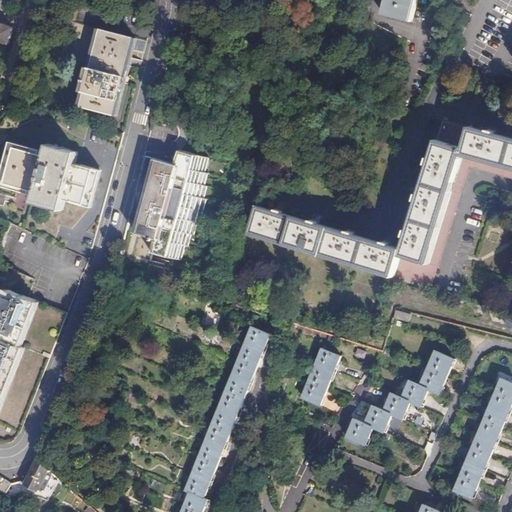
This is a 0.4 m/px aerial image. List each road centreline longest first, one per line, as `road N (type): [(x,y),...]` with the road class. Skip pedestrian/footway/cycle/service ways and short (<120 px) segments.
road 1 (residential): [(0,457),(30,442),(94,267),(164,0)]
road 2 (residential): [(418,488),(485,345)]
